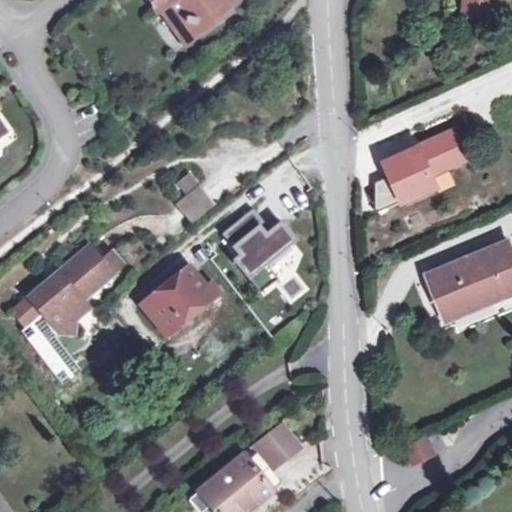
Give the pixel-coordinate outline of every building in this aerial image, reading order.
[(145,0),(151,8),(155,6),(170,27),(179,20),(189,22),(200,14),(205,22),(218,12),(220,3),(224,0),(145,0)] [(490,14),(479,0),(465,0),(464,12),(490,14)] [(479,0),(490,14),(491,0),(479,0)] [(455,128),(386,159),(394,175),(378,182),(376,204),(379,211),(400,202),(403,209),(457,185),(448,165),(468,157),(455,128)] [(175,182),(184,193),(196,184),(186,173),(175,182)] [(184,193),(173,203),(188,222),(211,203),(196,184),(184,193)] [(253,206),(221,231),(238,253),(232,258),(258,291),(276,277),(265,262),(295,239),(281,220),(265,232),(259,224),(264,221),(253,206)] [(511,255),(506,242),(426,277),(441,314),(487,295),(489,300),(511,290),(511,255)] [(100,259),(88,246),(27,296),(58,332),(75,333),(75,320),(89,309),(82,300),(113,274),(111,272),(100,259)] [(111,250),(100,259),(111,272),(122,262),(111,250)] [(189,264),(140,305),(165,336),(211,299),(204,290),(207,288),(189,264)] [(302,275),(280,283),(287,302),(309,294),(302,275)] [(207,288),(204,290),(211,299),(218,292),(211,284),(207,288)] [(267,300),(253,310),(269,332),(283,322),(267,300)] [(77,371),(40,317),(22,330),(59,384),(77,371)] [(280,457),(263,437),(189,497),(201,511),(245,511),(280,483),(267,468),(280,457)] [(408,461),(431,460),(430,440),(407,441),(408,461)]
